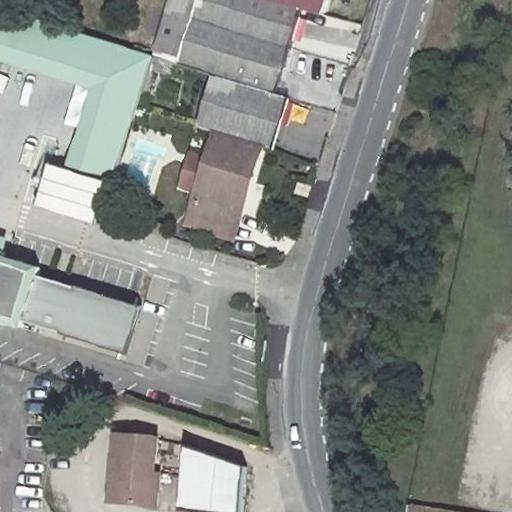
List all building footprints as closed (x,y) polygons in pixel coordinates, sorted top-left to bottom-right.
[(172,0),(157,50),(181,57),(199,0),(172,0)] [(214,74),(276,94),(303,6),(325,14),(328,0),(199,0),(181,57),(179,63),(214,74)] [(155,57),(4,11),(0,14),(0,43),(113,78),(85,171),(117,181),(155,57)] [(181,57),(157,50),(155,56),(179,63),(181,57)] [(198,192),(192,213),(236,226),(260,145),(273,149),(289,98),(276,94),(214,74),(198,126),(217,131),(209,159),(198,192)] [(198,192),(209,159),(192,154),(182,188),(198,192)] [(299,183),(296,193),(307,198),(311,187),(299,183)] [(236,226),(192,213),(188,226),(232,239),(236,226)] [(137,214),(131,221),(133,222),(134,223),(134,224),(136,226),(138,227),(140,228),(142,229),(152,232),(155,224),(143,220),(137,214)] [(175,230),(155,224),(152,232),(172,239),(175,230)] [(121,351),(135,306),(38,275),(41,269),(4,257),(6,253),(0,250),(0,321),(22,328),(24,321),(121,351)] [(163,476),(155,476),(160,438),(117,434),(111,501),(160,506),(163,476)] [(244,511),(249,467),(189,445),(183,511),(244,511)]
